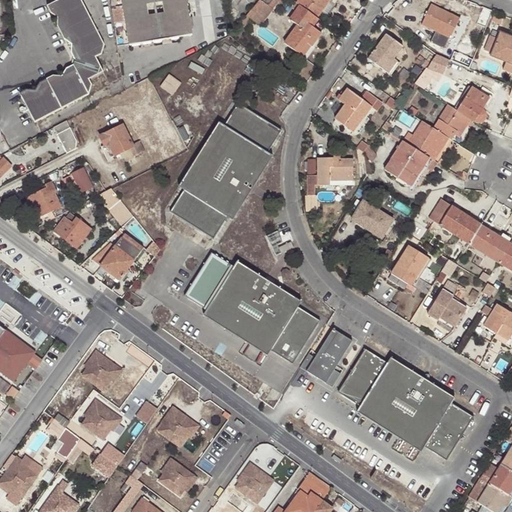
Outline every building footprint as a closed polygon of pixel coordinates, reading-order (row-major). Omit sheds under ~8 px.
[(81,0),(58,0),(47,6),(50,13),(57,17),(57,26),(64,39),(71,44),(71,53),(74,60),(73,65),(66,68),(62,76),(53,75),(40,82),(35,89),(27,89),(19,93),(35,122),(89,95),(92,84),(89,79),(104,72),(96,57),(102,54),(105,45),(81,0)] [(190,27),(189,17),(185,0),(121,0),(130,46),(192,35),(190,27)] [(274,0),(259,0),(246,15),(250,18),(258,25),(274,5),(272,3),(274,0)] [(298,0),(296,2),(300,6),(317,18),(321,11),(328,16),(335,7),(329,2),(325,0),(298,0)] [(432,39),(433,39),(445,45),(446,45),(449,38),(450,39),(460,18),(431,4),(421,24),(436,31),(432,39)] [(311,26),(318,18),(317,18),(300,6),(290,20),(297,25),(284,43),(300,55),(308,44),(312,46),(322,33),(311,26)] [(246,15),(241,22),(244,24),(250,18),(246,15)] [(502,18),(494,15),(492,21),(501,24),(502,18)] [(511,37),(500,32),(497,39),(490,36),(484,50),(492,53),(490,56),(507,62),(503,71),(511,74),(511,37)] [(403,47),(386,34),(368,58),(388,73),(397,61),(394,59),(403,47)] [(445,45),(433,39),(430,44),(443,50),(445,45)] [(314,49),(312,46),(308,44),(300,55),(306,60),(314,49)] [(438,52),(419,84),(433,93),(453,61),(438,52)] [(172,74),(163,86),(174,94),(184,82),(172,74)] [(460,113),(471,120),(475,122),(490,99),(484,95),(472,87),(466,96),(463,94),(457,104),(460,105),(457,110),(460,113)] [(466,96),(472,87),(471,87),(470,87),(468,88),(467,89),(466,91),(463,94),(466,96)] [(348,88),(342,96),(339,101),(345,106),(337,115),(347,122),(344,126),(353,133),(372,107),(377,111),(383,104),(366,91),(361,98),(348,88)] [(475,122),(478,124),(479,124),(480,124),(481,123),(482,123),(484,122),(485,120),(486,119),(487,117),(487,115),(486,114),(485,112),(489,107),(492,102),(493,100),(493,98),(492,96),(491,95),(485,92),(484,95),(490,99),(475,122)] [(397,105),(399,103),(391,97),(386,105),(394,111),(397,105)] [(282,131),(238,103),(224,125),(184,190),(170,212),(213,239),(228,217),(268,153),(282,131)] [(433,128),(448,138),(451,140),(455,134),(457,131),(461,134),(471,120),(460,113),(457,110),(454,109),(450,106),(446,113),(443,111),(433,128)] [(418,111),(412,107),(408,112),(415,116),(418,111)] [(347,122),(337,115),(334,119),(344,126),(347,122)] [(66,153),(81,148),(71,120),(56,125),(66,153)] [(435,150),(439,153),(448,138),(433,128),(422,121),(414,133),(410,130),(406,136),(411,139),(408,144),(418,150),(430,158),(435,150)] [(184,190),(224,125),(219,122),(178,186),(184,190)] [(134,146),(123,125),(100,136),(104,145),(101,147),(107,160),(134,146)] [(357,148),(363,153),(364,151),(368,145),(362,140),(357,148)] [(408,144),(403,141),(385,170),(407,184),(411,187),(421,170),(430,158),(418,150),(408,144)] [(377,156),(369,145),(368,145),(364,151),(372,163),(377,156)] [(434,161),(439,153),(435,150),(430,158),(434,161)] [(273,156),(268,153),(228,217),(233,221),(273,156)] [(333,158),(317,158),(317,176),(307,175),(307,196),(315,196),(315,185),(353,185),(352,181),(353,181),(353,159),(341,159),(341,155),(333,155),(333,158)] [(0,179),(13,166),(3,158),(0,161),(0,179)] [(411,187),(407,184),(405,188),(413,192),(427,168),(428,169),(434,161),(430,158),(421,170),(411,187)] [(83,170),(70,176),(80,195),(93,188),(83,170)] [(47,188),(33,194),(39,206),(36,208),(40,217),(61,206),(54,191),(56,190),(52,181),(45,185),(47,188)] [(39,206),(33,194),(30,196),(36,208),(39,206)] [(429,218),(469,244),(480,227),(468,219),(469,217),(441,199),(429,218)] [(133,216),(121,201),(109,210),(122,227),(133,216)] [(351,220),(369,231),(371,228),(383,236),(379,242),(383,244),(390,233),(387,231),(393,220),(363,201),(351,220)] [(68,236),(80,245),(92,229),(70,213),(66,219),(65,217),(54,231),(66,239),(68,236)] [(482,224),(483,221),(471,214),(469,217),(468,219),(480,227),(482,224)] [(499,235),(482,224),(480,227),(469,244),(499,263),(510,245),(498,238),(499,235)] [(371,228),(369,231),(367,234),(379,242),(383,236),(371,228)] [(511,243),(511,241),(511,239),(501,232),(499,235),(498,238),(510,245),(511,243)] [(125,234),(101,266),(120,280),(143,248),(125,234)] [(77,249),(80,245),(68,236),(66,239),(77,249)] [(161,250),(155,242),(146,251),(155,257),(161,250)] [(293,248),(291,242),(279,248),(281,253),(293,248)] [(511,242),(511,243),(510,245),(499,263),(511,271),(511,242)] [(411,279),(425,256),(409,245),(391,273),(405,282),(408,277),(411,279)] [(233,267),(211,253),(184,296),(207,310),(271,350),(293,364),(320,321),(298,308),(233,267)] [(429,258),(425,256),(411,279),(408,277),(405,282),(411,286),(429,258)] [(237,261),(233,267),(298,308),(302,301),(237,261)] [(487,283),(490,276),(483,272),(479,278),(487,283)] [(427,314),(438,321),(440,317),(456,327),(467,309),(451,299),(454,295),(453,295),(458,286),(448,281),(427,314)] [(490,297),(495,288),(489,284),(483,293),(490,297)] [(511,313),(498,304),(494,311),(486,306),(482,312),(490,317),(484,327),(496,334),(494,338),(506,346),(511,336),(511,313)] [(207,310),(203,316),(268,356),(271,350),(207,310)] [(440,317),(438,321),(454,330),(456,327),(440,317)] [(0,371),(14,382),(27,364),(35,354),(0,326),(0,371)] [(333,328),(312,374),(337,385),(342,371),(341,370),(355,337),(333,328)] [(421,452),(425,447),(447,460),(474,417),(452,404),(455,398),(390,358),(387,363),(365,349),(338,392),(360,406),(356,412),(421,452)] [(100,359),(102,356),(96,352),(85,366),(88,368),(83,375),(103,390),(111,380),(117,371),(100,359)] [(43,360),(35,354),(27,364),(34,371),(43,360)] [(122,370),(102,356),(100,359),(117,371),(111,380),(114,382),(122,370)] [(13,400),(19,391),(12,386),(6,395),(13,400)] [(137,415),(150,424),(160,408),(147,399),(137,415)] [(100,407),(102,405),(96,400),(85,416),(87,418),(83,425),(103,440),(111,429),(116,420),(100,407)] [(122,419),(102,405),(100,407),(116,420),(111,429),(114,431),(122,419)] [(178,415),(180,412),(173,407),(162,422),(165,424),(160,431),(181,446),(188,436),(194,427),(178,415)] [(231,415),(225,411),(222,415),(228,419),(231,415)] [(199,426),(180,412),(178,415),(194,427),(188,436),(191,437),(199,426)] [(70,421),(59,414),(56,418),(60,422),(59,423),(65,427),(70,421)] [(94,449),(74,434),(70,441),(89,455),(94,449)] [(112,442),(94,464),(110,477),(128,456),(112,442)] [(511,447),(501,464),(511,470),(511,447)] [(17,457),(5,473),(8,476),(3,483),(12,490),(22,497),(37,476),(19,463),(21,460),(17,457)] [(185,489),(194,476),(171,459),(162,472),(165,473),(159,481),(180,496),(185,489)] [(147,467),(140,462),(121,490),(127,494),(147,467)] [(490,463),(480,478),(508,495),(511,489),(511,470),(501,464),(498,469),(490,463)] [(255,471),(256,468),(250,464),(239,479),(242,480),(237,488),(257,503),(265,492),(271,483),(255,471)] [(276,483),(256,468),(255,471),(271,483),(265,492),(267,494),(276,483)] [(314,511),(323,501),(332,488),(310,472),(298,489),(301,491),(286,511),(285,511),(279,508),(276,511),(314,511)] [(8,476),(5,473),(0,480),(0,484),(10,492),(12,490),(3,483),(8,476)] [(197,478),(194,476),(185,489),(188,491),(197,478)] [(480,478),(469,497),(482,506),(492,511),(498,511),(508,495),(480,478)] [(58,486),(46,503),(49,505),(44,511),(73,511),(78,505),(61,493),(62,490),(58,486)] [(503,511),(511,499),(511,497),(508,495),(498,511),(503,511)] [(160,511),(142,499),(133,511),(160,511)] [(331,511),(333,509),(323,501),(314,511),(331,511)] [(44,511),(49,505),(46,503),(39,511),(44,511)]
